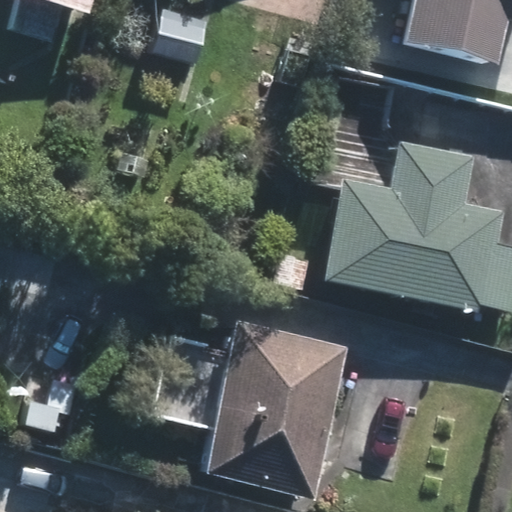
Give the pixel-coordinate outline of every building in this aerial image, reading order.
[(78,14),(81,0),(8,0),(1,28),(44,40),(53,8),(78,14)] [(511,0),(399,0),(388,42),(484,65),(495,20),(511,24),(511,0)] [(142,50),(184,62),(195,22),(154,11),(142,50)] [(455,202),(464,157),(388,143),(379,187),(331,177),(311,280),(467,311),(468,301),(510,309),(511,297),(511,246),(487,242),(494,210),(455,202)] [(297,288),(303,257),(273,250),(267,283),(297,288)] [(301,499),(338,346),(227,319),(189,472),(301,499)]
